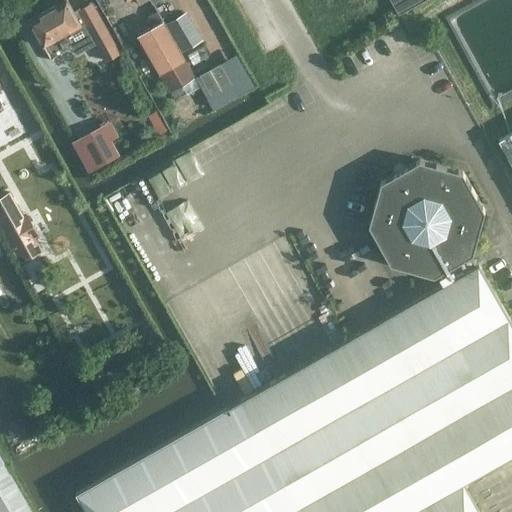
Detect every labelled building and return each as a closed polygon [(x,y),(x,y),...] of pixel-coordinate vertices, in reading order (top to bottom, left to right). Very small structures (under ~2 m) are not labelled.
[(91,0),(73,11),(67,0),(61,0),(28,19),(44,46),(58,38),(63,47),(72,41),(67,33),(81,25),(83,29),(86,27),(99,49),(105,60),(120,51),(91,0)] [(199,84),(163,20),(157,11),(148,16),(153,25),(138,34),(175,98),(199,84)] [(184,13),(167,23),(183,50),(200,40),(184,13)] [(213,93),(251,71),(239,50),(201,72),(213,93)] [(121,153),(103,121),(82,134),(99,165),(121,153)] [(511,131),(498,139),(511,163),(511,131)] [(369,224),(391,263),(434,275),(436,274),(471,254),(473,253),(485,210),(463,171),(420,159),(381,181),(369,224)] [(11,190),(0,195),(0,223),(21,262),(44,250),(37,237),(39,235),(27,213),(24,215),(11,190)] [(482,511),(464,481),(511,453),(511,322),(479,264),(477,265),(471,254),(436,274),(442,285),(76,492),(87,511),(482,511)] [(0,511),(34,511),(21,488),(0,453),(0,511)]
